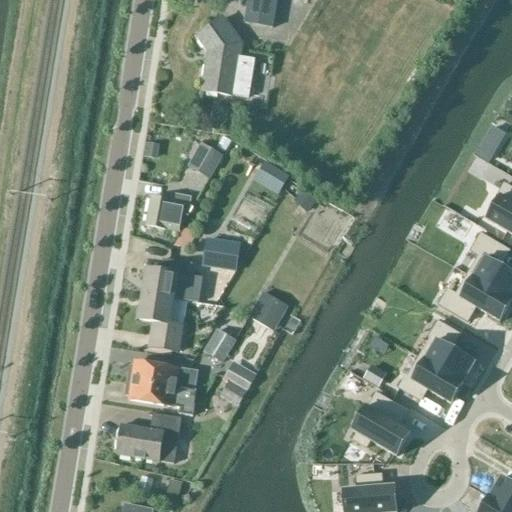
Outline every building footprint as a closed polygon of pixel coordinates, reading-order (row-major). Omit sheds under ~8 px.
[(273,29),(277,0),(249,0),(246,25),(273,29)] [(223,20),(198,37),(212,57),(211,66),(207,66),(203,93),(233,98),(249,100),(255,62),(239,59),(242,46),(223,20)] [(488,165),(505,137),(492,130),(476,158),(488,165)] [(210,180),(223,158),(202,146),(189,168),(210,180)] [(266,165),(255,183),(278,196),(289,179),(266,165)] [(304,190),(295,201),(307,212),(317,202),(304,190)] [(501,199),(487,222),(511,237),(511,193),(507,202),(501,199)] [(179,233),(184,205),(189,206),(191,199),(173,196),(171,203),(151,199),(146,227),(179,233)] [(189,248),(198,234),(183,230),(173,246),(189,248)] [(479,258),(468,278),(511,304),(511,303),(511,276),(500,269),(509,253),(481,236),(471,254),(479,258)] [(235,273),(240,247),(208,242),(204,268),(235,273)] [(146,272),(142,297),(173,302),(201,306),(205,279),(190,277),(192,265),(163,261),(161,274),(146,272)] [(448,292),(439,308),(467,324),(476,310),(500,324),(511,304),(468,278),(456,297),(448,292)] [(264,295),(249,320),(273,334),(288,309),(264,295)] [(170,325),(173,302),(142,297),(139,322),(153,324),(149,349),(179,354),(183,327),(170,325)] [(430,341),(419,360),(463,386),(464,385),(465,382),(469,384),(477,371),(473,369),(475,366),(451,352),(460,337),(438,324),(429,340),(430,341)] [(237,343),(218,331),(204,353),(223,365),(237,343)] [(406,378),(399,391),(421,403),(427,392),(451,406),(463,386),(419,360),(408,379),(406,378)] [(257,376),(256,376),(235,363),(225,379),(230,382),(247,392),(248,393),(257,376)] [(130,369),(128,384),(132,384),(194,394),(197,374),(135,365),(134,368),(130,369)] [(238,409),(247,392),(230,382),(219,399),(237,409),(238,409)] [(132,384),(128,384),(126,398),(130,399),(129,403),(179,410),(178,415),(191,417),(195,394),(194,394),(132,384)] [(366,409),(353,433),(357,436),(353,443),(367,451),(371,444),(397,459),(410,435),(400,429),(409,415),(377,396),(368,410),(366,409)] [(176,446),(180,421),(153,417),(150,433),(122,428),(118,457),(159,464),(173,466),(176,446)] [(358,492),(344,493),(345,511),(396,511),(395,489),(383,490),(382,477),(356,479),(358,492)] [(490,499),(489,500),(510,511),(511,511),(511,486),(501,480),(490,499)] [(189,499),(192,485),(182,483),(182,485),(170,482),(166,500),(179,503),(180,497),(189,499)] [(484,501),(477,511),(510,511),(489,500),(487,503),(484,501)]
